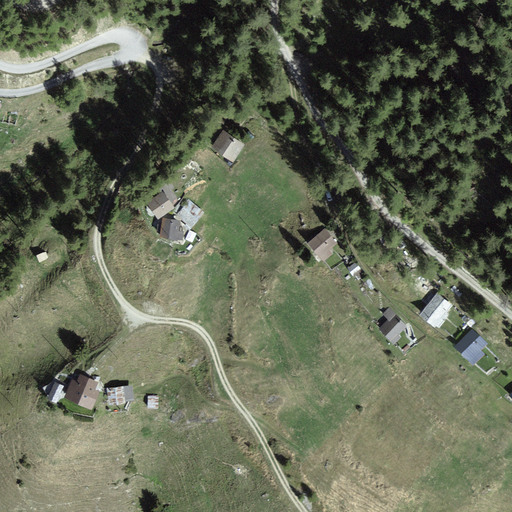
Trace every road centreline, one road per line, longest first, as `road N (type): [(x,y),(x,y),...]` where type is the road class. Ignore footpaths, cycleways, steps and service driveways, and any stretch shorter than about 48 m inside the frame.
road 1 (track): [(132,44),(155,63),(158,88),(99,223),(105,272),(141,315),(204,333),(226,385),(305,511)]
road 2 (track): [(271,0),(273,26),(312,110),(375,198),(511,315)]
road 3 (unclassified): [(0,92),(57,81),(126,55),(132,44),(115,36),(31,67),(0,64)]
road 4 (track): [(294,72),(312,156),(367,269)]
